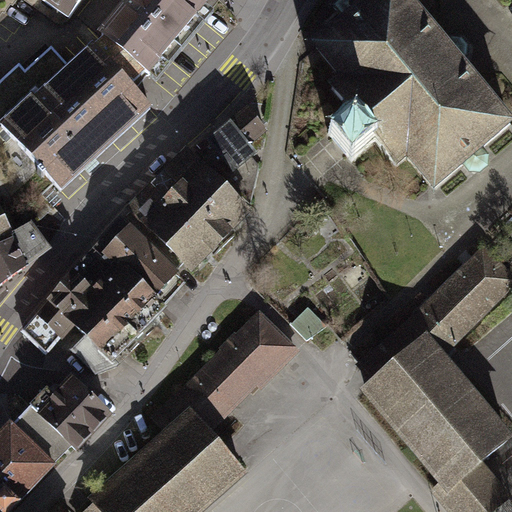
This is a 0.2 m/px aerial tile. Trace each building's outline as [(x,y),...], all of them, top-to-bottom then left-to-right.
[(38,0),(73,26),(90,0),(38,0)] [(152,65),(157,69),(194,23),(210,4),(204,0),(131,0),(107,30),(111,32),(152,65)] [(404,0),(373,0),(308,53),(334,85),(324,93),(352,127),(373,154),(395,180),(408,170),(433,199),(467,172),(470,176),(480,176),(489,169),(489,158),(486,155),(511,133),(511,126),(462,66),(469,60),(470,55),(469,49),(463,42),(450,40),(443,46),(404,0)] [(0,113),(68,187),(150,112),(130,90),(152,65),(111,32),(93,50),(89,46),(67,66),(47,45),(9,80),(0,63),(0,113)] [(268,134),(247,110),(232,124),(194,157),(212,176),(249,206),(260,167),(255,161),(260,156),(252,148),(268,134)] [(373,154),(352,127),(328,145),(349,173),(373,154)] [(194,157),(188,151),(172,167),(131,210),(191,270),(204,257),(234,226),(246,213),(212,176),(194,157)] [(0,249),(15,243),(12,237),(15,236),(0,208),(0,249)] [(174,274),(120,220),(100,243),(74,273),(92,291),(137,335),(151,321),(162,311),(151,300),(174,274)] [(15,243),(0,249),(0,292),(0,294),(15,285),(30,272),(54,255),(49,248),(33,226),(15,236),(12,237),(15,243)] [(360,383),(366,390),(444,483),(434,491),(451,511),(496,511),(507,500),(479,465),(508,441),(439,359),(511,286),(511,281),(483,253),(471,264),(408,326),(352,373),(360,383)] [(92,291),(74,273),(24,333),(46,353),(72,323),(66,317),(92,291)] [(137,335),(92,291),(66,317),(72,323),(87,337),(73,352),(95,375),(117,366),(112,360),(137,335)] [(153,420),(168,436),(93,502),(97,505),(88,511),(197,511),(242,473),(207,434),(256,384),(261,387),(267,380),(295,352),(259,317),(238,338),(236,337),(222,351),(223,353),(181,395),(153,420)] [(47,392),(32,408),(77,451),(110,416),(78,386),(66,387),(55,398),(47,392)] [(0,511),(11,511),(71,449),(31,412),(13,431),(9,428),(0,437),(0,511)]
